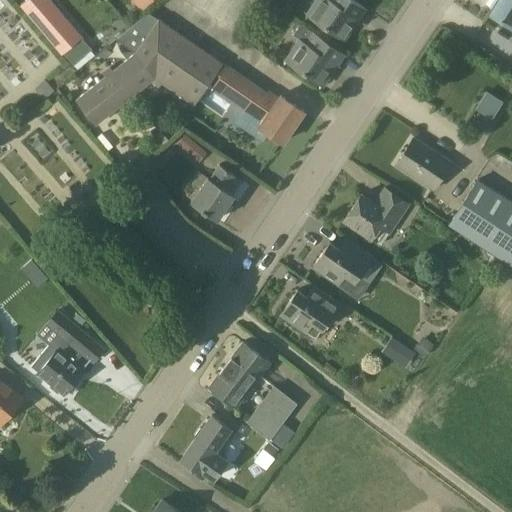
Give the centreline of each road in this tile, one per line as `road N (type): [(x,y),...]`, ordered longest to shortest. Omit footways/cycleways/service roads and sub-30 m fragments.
road 1 (residential): [(224,311),(434,0)]
road 2 (residential): [(497,511),(224,311)]
road 3 (residential): [(85,511),(224,311)]
